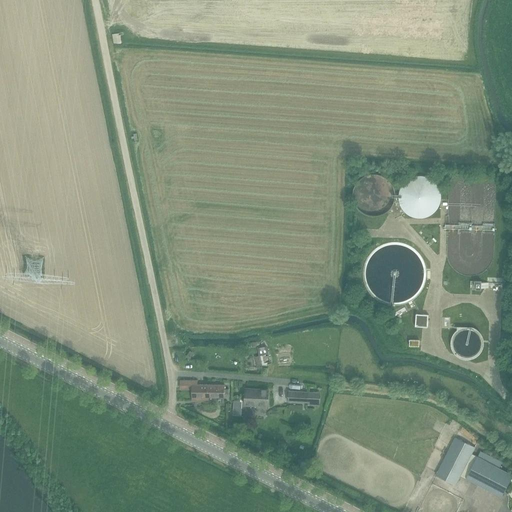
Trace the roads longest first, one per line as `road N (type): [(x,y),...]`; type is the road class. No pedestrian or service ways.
road 1 (unclassified): [(165,430),(169,378),(94,0)]
road 2 (secondary): [(165,430),(0,345)]
road 3 (secondary): [(328,511),(165,430)]
